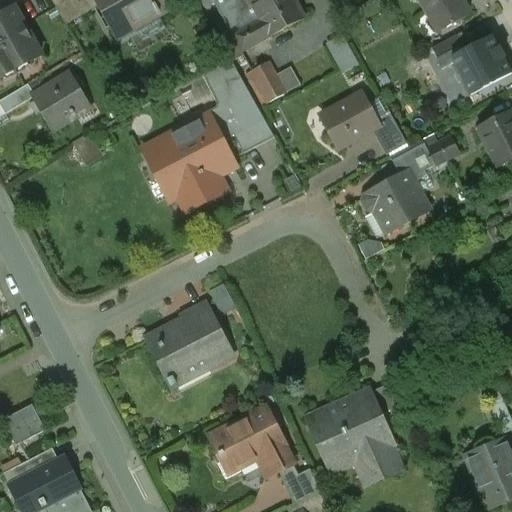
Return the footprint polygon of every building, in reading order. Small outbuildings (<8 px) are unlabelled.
[(50,0),(66,26),(98,7),(94,0),(50,0)] [(172,0),(94,0),(98,7),(117,39),(176,6),(172,0)] [(293,0),(211,0),(231,36),(241,54),(305,19),(293,0)] [(417,0),(436,33),(467,16),(457,0),(417,0)] [(14,9),(0,16),(0,79),(2,78),(1,76),(26,62),(27,65),(41,57),(14,9)] [(343,73),(360,64),(343,34),(327,43),(343,73)] [(231,36),(219,42),(231,62),(231,63),(243,56),(241,54),(231,36)] [(509,75),(489,39),(459,56),(479,92),(509,75)] [(448,47),(430,57),(435,67),(436,69),(455,59),(448,47)] [(430,57),(414,65),(420,76),(435,67),(430,57)] [(231,63),(231,62),(215,70),(233,105),(225,109),(228,114),(209,124),(229,162),(274,139),(231,63)] [(268,62),(246,74),(262,106),(284,94),(268,62)] [(34,97),(32,98),(32,100),(52,133),(77,118),(73,112),(87,104),(70,75),(34,97)] [(28,86),(0,102),(0,106),(5,116),(32,100),(32,98),(34,97),(28,86)] [(360,95),(320,117),(338,151),(372,132),(378,129),(375,122),(360,95)] [(511,119),(509,113),(477,129),(497,169),(511,162),(511,119)] [(389,114),(375,122),(378,129),(372,132),(385,157),(406,146),(389,114)] [(209,124),(192,134),(189,128),(171,137),(177,150),(154,162),(171,195),(181,189),(189,206),(218,191),(210,176),(216,172),(218,176),(232,169),(229,162),(209,124)] [(75,142),(86,164),(104,155),(93,133),(75,142)] [(451,139),(438,145),(446,161),(459,154),(451,139)] [(423,145),(392,162),(399,177),(407,173),(413,184),(426,176),(424,172),(434,167),(426,151),(423,145)] [(438,145),(426,151),(434,167),(446,161),(438,145)] [(399,177),(362,197),(360,203),(366,213),(371,215),(375,213),(387,235),(428,213),(413,184),(407,173),(399,177)] [(207,293),(215,318),(236,311),(228,286),(207,293)] [(205,306),(145,337),(171,388),(232,357),(205,306)] [(403,383),(381,393),(389,412),(392,419),(416,409),(403,379),(402,380),(403,383)] [(368,393),(308,420),(328,465),(361,451),(371,474),(394,463),(397,471),(399,470),(389,447),(391,446),(378,416),(389,412),(381,393),(370,398),(368,393)] [(511,431),(511,424),(502,400),(489,406),(502,436),(511,431)] [(32,407),(2,422),(15,448),(45,433),(32,407)] [(266,414),(213,441),(211,438),(209,439),(222,463),(217,465),(226,481),(241,473),(239,469),(239,464),(253,457),(257,458),(263,469),(279,475),(283,484),(298,476),(282,446),(284,445),(266,409),(264,411),(266,414)] [(511,457),(505,440),(465,457),(488,511),(511,501),(511,457)] [(52,450),(3,475),(9,486),(58,461),(52,450)] [(58,461),(9,486),(22,511),(23,511),(40,503),(42,508),(45,506),(47,511),(90,511),(70,471),(64,474),(58,461)] [(298,476),(283,484),(294,505),(319,492),(309,471),(298,476)] [(294,505),(286,509),(286,511),(328,511),(319,492),(294,505)]
